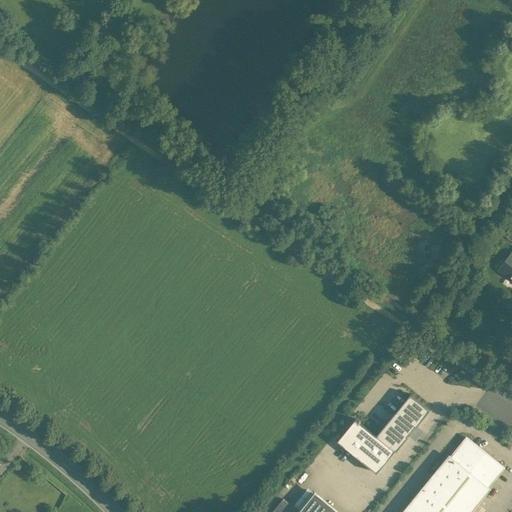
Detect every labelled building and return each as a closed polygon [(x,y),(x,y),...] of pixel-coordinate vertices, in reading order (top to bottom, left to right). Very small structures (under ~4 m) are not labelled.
[(405,358),(400,354),(391,365),(395,369),(405,358)] [(415,381),(363,445),(385,464),(437,400),(415,381)] [(504,467),(467,437),(451,457),(488,487),(504,467)] [(449,455),(403,511),(469,511),(489,488),(488,487),(451,457),(449,455)] [(306,485),(295,503),(300,506),(311,489),(306,485)] [(339,511),(315,492),(298,511),(339,511)] [(283,499),(272,511),(282,511),(289,503),(283,499)]
